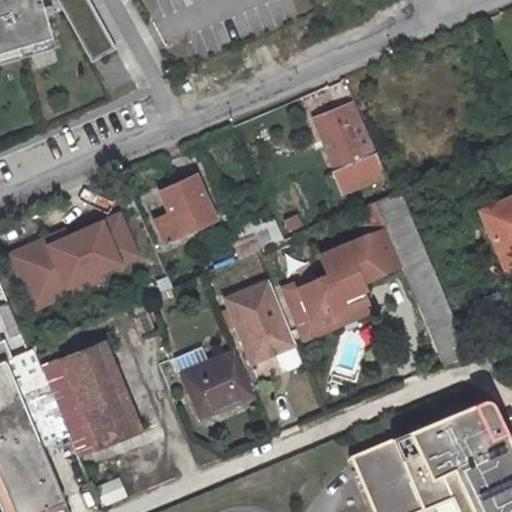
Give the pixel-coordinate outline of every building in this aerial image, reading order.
[(44,0),(0,0),(0,62),(58,46),(44,0)] [(90,0),(60,0),(94,60),(117,47),(90,0)] [(382,174),(372,154),(370,154),(347,104),(323,115),(344,166),(333,171),(331,171),(341,192),(382,174)] [(311,119),(333,171),(344,166),(323,115),(311,119)] [(164,241),(215,219),(194,175),(158,189),(168,212),(170,218),(157,224),(164,241)] [(469,354),(398,192),(393,194),(373,203),(385,230),(400,265),(443,364),(469,354)] [(511,196),(479,211),(504,270),(511,266),(511,196)] [(271,219),(266,208),(256,212),(260,223),(271,219)] [(168,212),(155,218),(157,224),(170,218),(168,212)] [(46,244),(24,253),(42,295),(64,285),(67,292),(88,283),(85,276),(98,270),(135,254),(117,213),(65,236),(62,229),(43,237),(46,244)] [(361,281),(400,265),(385,230),(321,257),(330,277),(316,283),(299,290),(313,321),(344,307),(340,299),(364,289),(361,281)] [(252,232),(232,240),(239,258),(260,250),(252,232)] [(43,237),(8,252),(32,307),(67,292),(64,285),(42,295),(24,253),(46,244),(43,237)] [(85,276),(88,283),(101,277),(98,270),(85,276)] [(139,288),(143,298),(172,287),(167,275),(139,288)] [(285,289),(306,338),(373,309),(364,289),(340,299),(344,307),(313,321),(299,290),(316,283),(314,277),(285,289)] [(294,345),(268,281),(224,298),(228,307),(218,311),(226,330),(235,326),(251,363),(275,353),(281,368),(286,370),(296,366),(299,361),(293,346),(294,345)] [(155,331),(141,299),(128,305),(142,337),(155,331)] [(0,341),(0,359),(16,354),(10,337),(0,341)] [(141,430),(102,339),(37,366),(78,457),(141,430)] [(33,356),(47,350),(43,340),(28,346),(33,356)] [(199,417),(251,396),(231,349),(180,370),(199,417)] [(0,505),(3,511),(65,511),(0,362),(0,505)] [(485,403),(350,457),(374,511),(419,511),(450,499),(456,511),(511,511),(511,442),(495,407),(488,403),(485,403)] [(117,478),(92,488),(100,506),(124,496),(117,478)]
